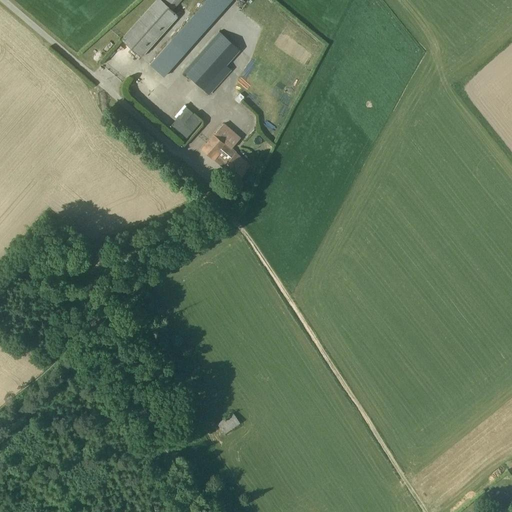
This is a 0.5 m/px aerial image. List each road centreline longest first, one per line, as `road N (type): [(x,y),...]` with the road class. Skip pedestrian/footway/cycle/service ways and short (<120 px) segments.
road 1 (track): [(426,511),(230,215)]
road 2 (unclassified): [(230,215),(174,150),(2,0)]
